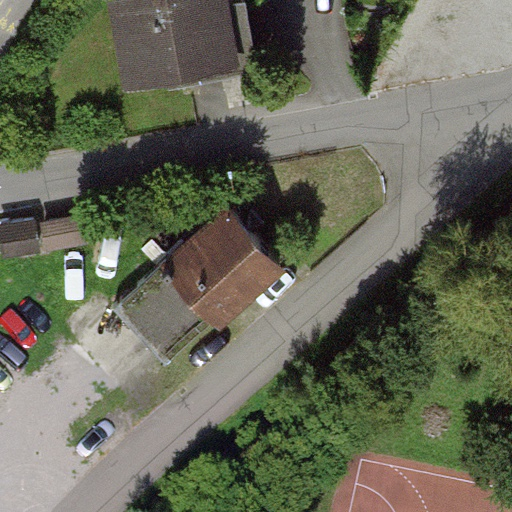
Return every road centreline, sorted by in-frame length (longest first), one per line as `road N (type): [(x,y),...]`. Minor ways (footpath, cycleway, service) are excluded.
road 1 (residential): [(92,511),(123,475),(511,137)]
road 2 (residential): [(0,192),(511,96)]
